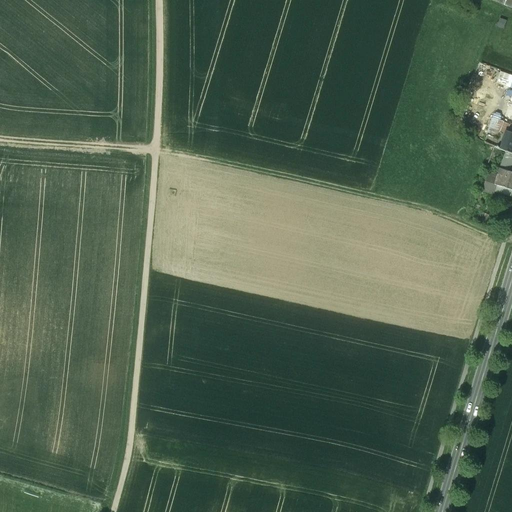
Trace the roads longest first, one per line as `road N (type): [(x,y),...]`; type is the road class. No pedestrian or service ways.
road 1 (track): [(0,134),(155,145),(268,168),(395,197),(511,239)]
road 2 (track): [(113,511),(130,437),(151,210),(158,0)]
road 3 (primary): [(511,275),(441,511)]
